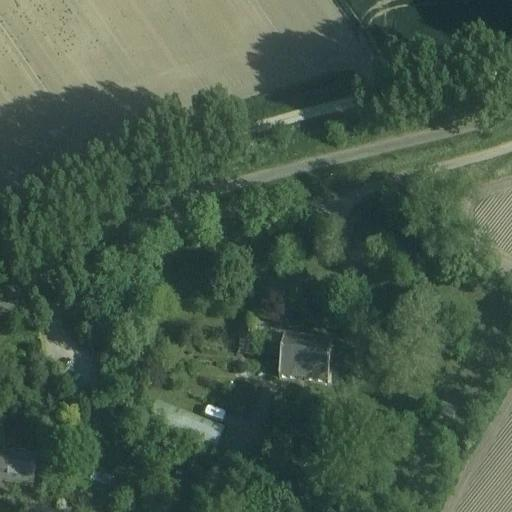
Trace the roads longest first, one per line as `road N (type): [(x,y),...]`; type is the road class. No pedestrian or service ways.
road 1 (unclassified): [(123,231),(148,213),(511,121)]
road 2 (unclassified): [(123,231),(333,206),(511,148)]
road 3 (unclassified): [(0,315),(123,231)]
